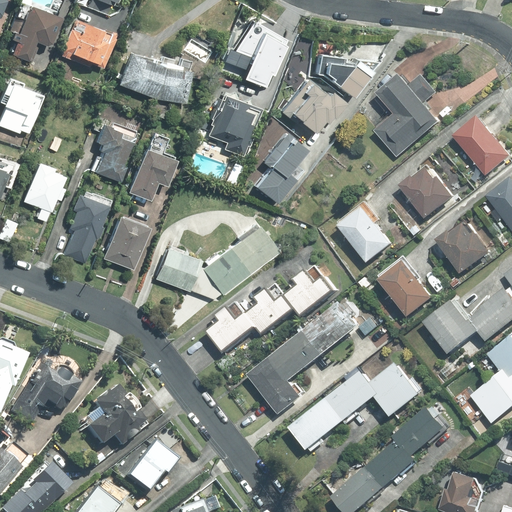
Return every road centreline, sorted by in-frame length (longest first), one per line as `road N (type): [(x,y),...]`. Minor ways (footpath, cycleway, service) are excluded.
road 1 (residential): [(0,269),(105,310),(149,338),(280,511)]
road 2 (residential): [(310,0),(482,26),(511,44)]
